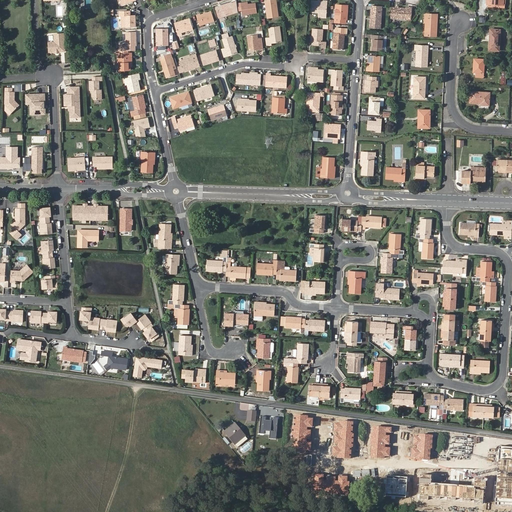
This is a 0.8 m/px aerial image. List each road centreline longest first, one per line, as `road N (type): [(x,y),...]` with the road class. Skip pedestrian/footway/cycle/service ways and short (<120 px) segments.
road 1 (residential): [(511,436),(0,366)]
road 2 (residential): [(439,382),(494,388),(503,379),(510,264),(506,254),(453,243),(447,200)]
road 3 (residential): [(154,92),(251,61),(356,60)]
road 4 (unknown): [(494,433),(479,465),(320,463)]
road 5 (residential): [(461,20),(452,107),(464,123),(511,132)]
road 6 (residential): [(197,286),(288,292),(297,305),(338,307)]
road 7 (residential): [(213,0),(152,18),(154,92)]
road 8 (residential): [(356,60),(347,192)]
road 9 (residential): [(295,195),(175,191)]
